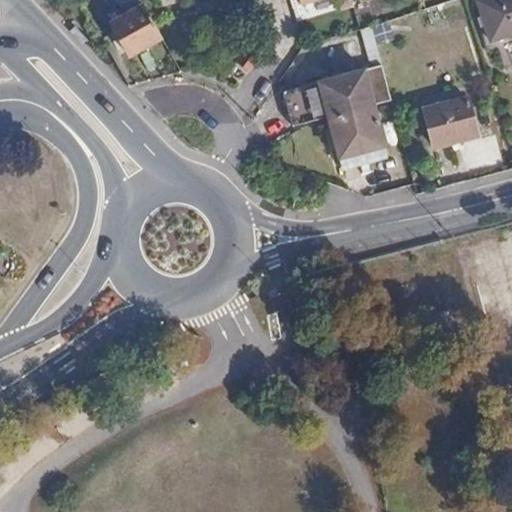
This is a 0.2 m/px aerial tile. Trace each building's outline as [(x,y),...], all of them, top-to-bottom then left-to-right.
[(511,0),(477,0),(490,41),(511,34),(511,0)] [(161,33),(143,3),(110,20),(127,52),(161,33)] [(359,28),(363,56),(375,54),(371,26),(359,28)] [(259,53),(245,44),(235,60),(249,69),(259,53)] [(374,105),(394,101),(385,66),(285,90),(293,125),(329,116),(340,158),(384,145),(374,105)] [(477,134),(467,96),(424,108),(435,145),(477,134)]
